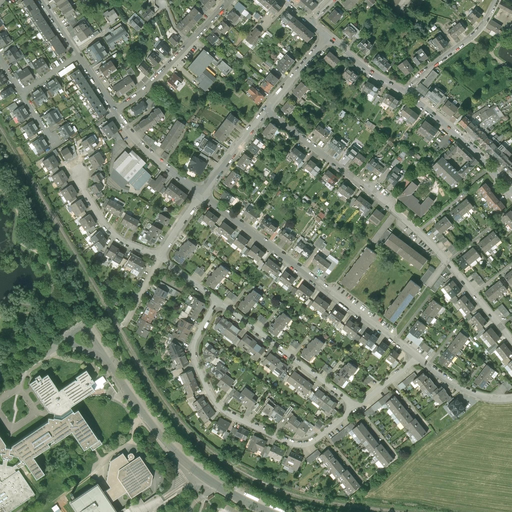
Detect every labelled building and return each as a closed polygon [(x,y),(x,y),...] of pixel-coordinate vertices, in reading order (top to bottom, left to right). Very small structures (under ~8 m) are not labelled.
[(71,5),(66,0),(57,6),(61,12),(71,5)] [(148,0),(148,8),(154,13),(159,9),(155,5),(154,0),(148,0)] [(200,0),(200,1),(204,6),(208,9),(215,2),(213,0),(200,0)] [(273,0),(265,0),(262,4),(269,10),(276,2),(273,0)] [(311,0),(310,1),(309,0),(301,0),(298,3),(310,13),(318,6),(312,0),(311,0)] [(345,0),(342,3),(348,9),(358,0),(345,0)] [(400,0),(394,0),(387,10),(391,13),(400,0)] [(24,8),(27,13),(36,6),(33,1),(24,8)] [(415,5),(410,1),(398,18),(403,22),(415,5)] [(498,7),(511,14),(511,7),(500,1),(498,7)] [(234,8),(237,10),(242,14),(247,8),(239,2),(234,8)] [(283,8),(276,2),(269,10),(276,16),(283,8)] [(74,11),(71,5),(61,12),(65,18),(71,14),(74,11)] [(39,11),(36,6),(27,13),(30,17),(38,12),(39,11)] [(202,16),(208,9),(204,6),(202,8),(202,7),(197,12),(202,16)] [(141,16),(146,21),(154,13),(148,8),(141,16)] [(194,8),(188,15),(196,23),(202,16),(197,12),(194,8)] [(107,10),(103,13),(109,22),(114,19),(118,16),(113,9),(108,12),(107,10)] [(338,13),(334,9),(327,17),(334,23),(341,16),(338,13)] [(476,9),(468,18),(474,23),(482,15),(476,9)] [(233,11),(227,17),(233,24),(239,17),(235,13),(233,11)] [(281,18),(288,24),(294,17),(287,11),(281,18)] [(29,18),(33,23),(42,17),(38,12),(30,17),(29,18)] [(71,14),(65,18),(71,26),(77,22),(75,19),(71,14)] [(190,29),(196,23),(188,15),(182,21),(190,29)] [(137,31),(143,24),(135,16),(128,23),(137,31)] [(33,23),(36,28),(45,22),(42,17),(33,23)] [(301,23),(294,17),(288,24),(295,30),(301,23)] [(501,27),(491,20),(486,28),(491,31),(497,34),(499,30),(501,27)] [(73,28),(77,35),(88,28),(84,21),(73,28)] [(184,35),(190,29),(182,21),(179,24),(176,27),(184,35)] [(36,28),(39,33),(48,27),(45,22),(36,28)] [(229,28),(222,22),(216,28),(222,33),(223,34),(229,28)] [(459,22),(453,27),(459,35),(465,30),(459,22)] [(111,33),(103,38),(110,48),(115,44),(116,45),(123,40),(123,39),(127,37),(125,34),(126,33),(120,23),(109,30),(111,33)] [(294,31),(301,36),(308,29),(301,23),(295,30),(294,31)] [(351,23),(343,31),(350,38),(353,35),(358,30),(351,23)] [(168,30),(173,35),(174,34),(175,35),(177,33),(173,29),(172,26),(168,30)] [(364,26),(359,31),(358,30),(353,35),(357,39),(367,29),(364,26)] [(39,33),(42,37),(51,31),(48,27),(39,33)] [(89,27),(88,28),(77,35),(81,41),(89,36),(93,33),(89,27)] [(211,32),(212,33),(218,38),(222,33),(216,28),(215,27),(211,32)] [(253,32),(246,39),(252,44),(258,37),(262,32),(257,27),(253,32)] [(453,39),(459,35),(453,27),(447,31),(453,39)] [(314,34),(308,29),(301,36),(308,42),(314,34)] [(97,30),(93,33),(89,36),(91,39),(99,33),(97,30)] [(55,36),(51,31),(42,37),(45,42),(46,42),(55,36)] [(212,33),(206,39),(212,44),(218,38),(212,33)] [(173,35),(168,40),(174,46),(180,40),(175,35),(174,34),(173,35)] [(438,49),(439,51),(447,46),(441,38),(439,35),(432,40),(435,44),(439,49),(438,49)] [(11,40),(8,36),(0,40),(0,47),(0,48),(2,46),(11,40)] [(46,42),(50,47),(59,41),(56,36),(55,36),(46,42)] [(364,37),(357,45),(361,49),(360,49),(364,53),(372,45),(364,37)] [(2,46),(4,49),(14,43),(12,40),(11,40),(2,46)] [(50,47),(53,51),(62,45),(59,41),(50,47)] [(98,41),(86,50),(95,63),(108,55),(104,49),(105,49),(103,46),(102,47),(98,41)] [(161,52),(165,55),(170,50),(162,42),(156,47),(161,52)] [(15,45),(14,43),(4,49),(6,52),(14,46),(15,45)] [(66,51),(62,45),(53,51),(56,57),(64,52),(66,51)] [(3,53),(7,58),(17,51),(14,46),(6,52),(3,53)] [(412,59),(417,66),(428,58),(421,49),(416,52),(418,55),(412,59)] [(188,68),(198,77),(205,69),(211,62),(214,59),(208,53),(206,51),(206,52),(203,50),(188,68)] [(21,56),(17,51),(7,58),(10,63),(21,56)] [(324,59),(329,63),(335,56),(329,52),(324,59)] [(155,66),(160,60),(157,57),(153,53),(147,58),(155,66)] [(211,62),(226,75),(231,69),(221,60),(223,57),(218,53),(216,56),(220,59),(217,62),(214,59),(211,62)] [(41,56),(42,58),(47,67),(50,65),(43,54),(41,56)] [(372,61),(378,66),(384,60),(378,54),(372,61)] [(288,55),(282,61),(290,67),(295,61),(288,55)] [(340,61),(335,56),(329,63),(334,68),(340,61)] [(42,58),(37,61),(44,72),(49,68),(47,67),(42,58)] [(267,60),(265,63),(274,70),(276,67),(267,60)] [(390,66),(384,60),(378,66),(384,72),(390,66)] [(413,70),(406,60),(398,66),(401,70),(402,70),(406,75),(413,70)] [(39,75),(44,72),(37,61),(32,64),(38,73),(39,75)] [(110,61),(105,64),(110,72),(116,68),(110,61)] [(285,74),(290,67),(282,61),(277,67),(285,74)] [(28,64),(32,69),(35,74),(38,73),(32,64),(31,62),(28,64)] [(138,68),(141,71),(146,75),(151,70),(144,62),(138,68)] [(57,73),(59,77),(74,67),(71,63),(57,73)] [(104,76),(110,72),(105,64),(99,68),(104,76)] [(27,67),(22,71),(29,82),(34,78),(32,76),(29,71),(27,67)] [(131,67),(126,71),(130,76),(135,73),(131,67)] [(342,75),(348,79),(353,72),(348,68),(342,75)] [(79,69),(68,76),(71,80),(82,73),(79,69)] [(198,86),(205,92),(216,79),(205,69),(198,77),(196,80),(200,84),(198,86)] [(433,70),(421,84),(427,88),(438,74),(433,70)] [(24,85),(29,82),(22,71),(17,74),(19,78),(24,85)] [(136,76),(138,83),(146,75),(141,71),(136,76)] [(359,76),(353,72),(348,79),(353,84),(359,76)] [(82,73),(71,80),(74,85),(85,78),(82,73)] [(266,79),(267,80),(274,86),(279,80),(271,73),(266,79)] [(174,74),(168,82),(175,88),(181,81),(178,78),(174,74)] [(108,84),(114,80),(110,75),(104,79),(108,84)] [(129,76),(120,82),(127,92),(135,86),(129,76)] [(48,83),(45,85),(52,95),(62,89),(56,78),(53,80),(48,83)] [(85,78),(74,85),(78,90),(88,83),(85,78)] [(247,82),(253,87),(254,88),(256,86),(249,81),(249,80),(247,82)] [(268,93),(274,86),(267,80),(262,87),(268,93)] [(304,84),(308,88),(310,90),(313,86),(307,81),(304,84)] [(118,98),(127,92),(120,82),(112,88),(118,98)] [(301,82),(297,87),(304,93),(308,88),(304,84),(301,82)] [(362,90),(368,93),(373,85),(367,82),(362,90)] [(88,83),(78,90),(81,95),(91,88),(88,83)] [(431,92),(427,88),(421,84),(420,83),(415,89),(427,98),(431,92)] [(7,86),(0,89),(0,93),(4,100),(15,94),(9,84),(7,86)] [(379,89),(373,85),(368,93),(375,97),(379,89)] [(258,105),(264,97),(254,88),(253,87),(249,92),(252,95),(250,98),(258,105)] [(300,98),(304,93),(297,87),(293,92),(296,95),(300,98)] [(436,87),(431,92),(427,98),(436,105),(438,102),(441,104),(447,97),(444,95),(445,94),(436,87)] [(91,88),(81,95),(84,100),(95,93),(91,88)] [(33,93),(30,95),(37,106),(47,99),(41,89),(38,90),(33,93)] [(95,93),(84,100),(87,105),(98,98),(95,93)] [(383,102),(389,105),(394,98),(388,94),(386,96),(384,100),(383,102)] [(293,99),(296,101),(301,105),(302,106),(305,102),(300,98),(296,95),(293,99)] [(98,98),(87,105),(90,109),(101,102),(98,98)] [(400,101),(394,98),(389,105),(395,109),(400,101)] [(147,101),(145,103),(147,106),(147,108),(149,109),(153,101),(149,99),(147,101)] [(143,100),(131,109),(136,116),(146,110),(147,108),(147,106),(145,103),(143,100)] [(289,100),(285,104),(292,110),(296,106),(293,104),(289,100)] [(448,100),(441,109),(451,117),(458,108),(455,106),(458,103),(455,100),(452,103),(448,100)] [(101,102),(90,109),(93,114),(104,107),(101,102)] [(288,115),(292,110),(285,104),(281,109),(288,115)] [(495,104),(489,108),(478,116),(483,122),(500,111),(495,104)] [(23,105),(12,112),(19,122),(29,116),(28,113),(25,108),(23,105)] [(487,105),(474,114),(471,116),(474,119),(477,117),(478,116),(489,108),(487,105)] [(403,115),(406,118),(412,111),(406,106),(400,113),(403,115)] [(104,107),(93,114),(97,119),(107,112),(104,107)] [(55,109),(44,116),(45,118),(48,123),(50,127),(62,120),(55,109)] [(154,111),(155,112),(159,119),(164,116),(159,109),(158,109),(154,111)] [(230,112),(231,113),(240,120),(241,118),(231,110),(230,112)] [(500,111),(483,122),(481,123),(487,129),(489,127),(491,129),(494,127),(492,125),(504,117),(500,110),(500,111)] [(418,116),(412,111),(406,118),(413,123),(418,116)] [(160,120),(159,119),(155,112),(150,115),(151,116),(156,123),(160,120)] [(231,113),(226,119),(235,126),(240,120),(231,113)] [(411,125),(413,123),(406,118),(403,115),(401,118),(405,121),(406,121),(411,125)] [(151,116),(146,119),(152,127),(156,124),(156,123),(151,116)] [(459,123),(465,128),(471,122),(465,116),(459,123)] [(146,119),(142,122),(147,130),(152,127),(146,119)] [(231,131),(235,126),(226,119),(222,124),(231,131)] [(33,121),(22,127),(29,138),(39,132),(37,128),(34,124),(33,121)] [(102,128),(105,133),(116,126),(113,121),(108,124),(102,128)] [(177,121),(174,126),(182,131),(185,126),(180,123),(177,121)] [(364,125),(373,131),(374,129),(376,126),(367,121),(364,125)] [(417,131),(423,136),(431,126),(425,121),(417,131)] [(68,122),(57,129),(59,132),(62,137),(64,140),(75,133),(68,122)] [(143,133),(147,130),(142,122),(138,125),(141,129),(143,133)] [(465,128),(470,134),(477,128),(471,122),(465,128)] [(269,123),(266,128),(273,134),(277,129),(269,123)] [(222,124),(218,130),(227,137),(231,131),(222,124)] [(119,130),(116,126),(105,133),(108,137),(111,135),(117,131),(119,130)] [(174,126),(170,131),(178,136),(182,131),(174,126)] [(313,133),(318,137),(324,130),(319,126),(313,133)] [(437,130),(431,126),(423,136),(429,141),(434,135),(437,130)] [(269,139),(273,134),(266,128),(262,133),(269,139)] [(470,134),(477,140),(483,134),(477,128),(470,134)] [(222,142),(227,137),(218,130),(213,136),(222,142)] [(329,134),(324,130),(318,137),(324,141),(327,137),(329,134)] [(121,138),(117,131),(111,135),(115,142),(121,138)] [(170,131),(167,137),(175,142),(178,136),(170,131)] [(477,140),(481,144),(487,138),(483,134),(477,140)] [(501,134),(499,137),(496,140),(499,142),(504,136),(502,135),(501,134)] [(142,139),(151,146),(154,143),(155,141),(146,135),(142,139)] [(81,143),(84,147),(95,141),(92,136),(88,139),(83,142),(81,143)] [(43,137),(32,143),(38,154),(49,147),(48,144),(45,140),(43,137)] [(167,137),(163,142),(171,147),(175,142),(167,137)] [(257,137),(253,142),(260,148),(264,143),(257,137)] [(198,147),(202,150),(210,155),(211,155),(217,146),(216,146),(211,143),(204,138),(198,147)] [(328,145),(334,149),(339,142),(334,138),(328,145)] [(481,144),(486,149),(493,142),(491,140),(489,140),(487,138),(481,144)] [(97,145),(95,141),(84,147),(87,152),(93,148),(97,145)] [(168,153),(171,147),(163,142),(162,144),(160,147),(168,153)] [(256,154),(260,148),(253,142),(248,148),(256,154)] [(345,147),(339,142),(334,149),(339,154),(345,147)] [(453,187),(478,162),(473,157),(472,158),(457,142),(432,167),(453,187)] [(486,149),(492,155),(498,149),(496,147),(496,145),(493,142),(486,149)] [(66,160),(72,156),(71,154),(68,149),(67,147),(60,151),(66,160)] [(289,155),(294,159),(300,153),(295,148),(289,155)] [(346,155),(353,160),(359,154),(352,148),(346,155)] [(492,155),(496,159),(502,153),(498,149),(492,155)] [(125,151),(114,162),(113,168),(107,184),(120,190),(128,182),(137,190),(146,182),(150,177),(151,176),(141,167),(145,163),(132,150),(128,154),(125,151)] [(88,159),(91,163),(102,157),(99,152),(96,154),(88,159)] [(244,153),(240,159),(247,164),(251,159),(244,153)] [(305,157),(300,153),(294,159),(300,164),(305,157)] [(496,159),(502,165),(508,158),(502,153),(496,159)] [(366,159),(359,154),(353,160),(360,166),(366,159)] [(42,162),(45,167),(56,160),(53,155),(42,162)] [(201,175),(208,164),(196,156),(195,157),(193,156),(189,163),(190,164),(188,167),(201,175)] [(105,162),(102,157),(91,163),(94,168),(96,167),(101,164),(105,162)] [(511,162),(508,158),(502,165),(504,167),(503,168),(507,172),(511,167),(511,162)] [(243,170),(247,164),(240,159),(236,164),(243,170)] [(59,165),(56,160),(45,167),(48,171),(50,170),(57,166),(59,165)] [(304,167),(310,172),(315,165),(310,160),(304,167)] [(367,167),(373,171),(378,164),(373,160),(367,167)] [(382,167),(378,164),(373,171),(378,176),(380,172),(384,168),(382,167)] [(321,169),(315,165),(310,172),(315,176),(321,169)] [(60,172),(57,166),(50,170),(54,175),(60,172)] [(395,167),(386,179),(394,185),(400,178),(396,175),(400,170),(395,167)] [(52,177),(55,181),(65,175),(62,170),(60,172),(54,175),(52,177)] [(232,170),(228,176),(236,181),(240,176),(232,170)] [(323,178),(328,182),(334,175),(329,171),(323,178)] [(91,177),(96,184),(99,182),(104,179),(100,172),(97,174),(91,177)] [(68,180),(65,175),(55,181),(57,186),(60,185),(66,181),(68,180)] [(149,184),(160,192),(164,187),(164,186),(162,185),(166,179),(160,175),(155,181),(153,179),(153,180),(149,184)] [(339,179),(334,175),(328,182),(333,186),(339,179)] [(231,188),(236,181),(228,176),(223,182),(231,188)] [(69,186),(66,181),(60,185),(63,190),(69,186)] [(418,186),(412,181),(398,198),(421,218),(434,202),(428,197),(421,205),(418,203),(419,201),(411,194),(418,186)] [(103,188),(99,182),(96,184),(90,187),(94,194),(95,193),(101,190),(103,188)] [(179,189),(171,183),(166,189),(165,191),(173,197),(179,189)] [(338,190),(343,194),(349,187),(343,183),(338,190)] [(479,189),(483,195),(490,190),(490,189),(486,184),(479,189)] [(61,191),(64,196),(74,190),(72,185),(69,186),(63,190),(61,191)] [(354,192),(349,187),(343,194),(348,199),(354,192)] [(187,195),(179,189),(173,197),(177,200),(175,203),(179,206),(187,195)] [(77,194),(74,190),(64,196),(67,201),(75,196),(77,194)] [(225,190),(220,196),(227,202),(232,196),(225,190)] [(483,196),(488,202),(495,196),(490,190),(483,195),(483,196)] [(78,201),(75,196),(67,201),(70,206),(78,201)] [(354,203),(360,208),(366,201),(359,196),(357,200),(354,203)] [(499,202),(495,196),(488,202),(492,208),(494,207),(499,202)] [(350,207),(354,203),(357,200),(355,198),(353,197),(353,198),(347,205),(350,207)] [(104,209),(111,212),(116,203),(110,199),(104,208),(104,209)] [(466,199),(461,204),(467,211),(471,208),(473,207),(466,199)] [(70,206),(73,211),(84,204),(81,200),(78,201),(70,206)] [(371,205),(366,201),(360,208),(366,212),(369,208),(371,205)] [(500,201),(499,202),(494,207),(498,213),(505,207),(500,201)] [(122,207),(116,203),(111,212),(117,216),(118,215),(122,208),(122,207)] [(86,209),(84,204),(73,211),(76,215),(84,210),(86,209)] [(461,204),(456,208),(462,216),(467,211),(461,204)] [(243,214),(249,218),(254,211),(249,207),(243,214)] [(372,210),(369,208),(366,212),(363,215),(366,217),(372,210)] [(456,220),(462,216),(456,208),(450,212),(456,220)] [(385,216),(376,209),(369,219),(377,226),(385,216)] [(87,216),(84,210),(76,215),(79,221),(87,216)] [(208,225),(209,224),(215,216),(208,211),(204,217),(202,220),(208,225)] [(260,215),(254,211),(249,218),(254,222),(260,215)] [(502,218),(507,223),(511,219),(511,212),(511,211),(502,218)] [(121,223),(127,226),(132,217),(126,214),(123,218),(121,223)] [(170,220),(161,214),(157,221),(161,223),(166,226),(170,220)] [(79,221),(82,226),(92,219),(90,215),(87,216),(79,221)] [(219,219),(215,216),(209,224),(213,227),(214,225),(219,219)] [(139,221),(132,217),(127,226),(134,230),(137,225),(139,221)] [(445,217),(440,221),(447,229),(452,225),(445,217)] [(95,224),(92,219),(82,226),(85,230),(88,228),(93,225),(95,224)] [(259,226),(265,231),(271,223),(265,219),(259,226)] [(441,234),(447,229),(440,221),(435,226),(435,227),(441,234)] [(217,231),(223,235),(229,227),(223,223),(219,228),(217,231)] [(277,229),(271,223),(265,231),(272,236),(277,229)] [(152,225),(149,232),(158,237),(161,230),(152,225)] [(234,231),(229,227),(223,235),(228,239),(230,237),(234,231)] [(435,227),(431,230),(440,243),(441,242),(445,246),(453,256),(458,252),(450,243),(446,238),(445,239),(441,234),(435,227)] [(278,237),(284,241),(289,234),(283,230),(278,237)] [(380,250),(385,244),(392,234),(387,230),(375,246),(380,250)] [(94,244),(103,236),(99,231),(98,232),(91,238),(90,239),(94,244)] [(154,243),(158,237),(149,232),(145,238),(148,240),(154,243)] [(493,232),(488,236),(495,245),(500,241),(493,232)] [(295,238),(289,234),(284,241),(289,245),(295,238)] [(385,244),(396,252),(404,243),(392,234),(385,244)] [(146,244),(148,240),(145,238),(140,235),(138,239),(146,244)] [(232,244),(237,248),(244,238),(239,235),(235,241),(232,244)] [(106,241),(103,236),(94,244),(93,244),(94,245),(92,247),(94,250),(96,248),(98,251),(103,247),(104,245),(104,243),(106,241)] [(488,236),(483,240),(490,249),(495,245),(488,236)] [(249,242),(244,238),(237,248),(242,251),(245,247),(249,242)] [(314,245),(319,249),(323,243),(324,241),(320,238),(314,245)] [(185,242),(183,245),(191,252),(192,252),(196,247),(190,242),(188,240),(186,243),(185,242)] [(303,240),(301,243),(300,242),(298,244),(294,249),(299,253),(307,243),(303,240)] [(485,253),(490,249),(483,240),(478,244),(485,253)] [(312,252),(309,250),(313,245),(310,243),(309,244),(308,243),(307,243),(299,253),(306,259),(312,252)] [(415,251),(404,243),(396,252),(408,261),(415,251)] [(98,251),(103,253),(106,249),(107,246),(104,245),(103,247),(98,251)] [(106,255),(113,259),(118,250),(119,249),(112,245),(109,250),(106,255)] [(180,249),(178,252),(186,257),(186,258),(191,252),(183,245),(182,245),(179,248),(180,249)] [(247,254),(253,259),(260,251),(253,246),(250,251),(247,254)] [(368,248),(361,256),(371,263),(377,255),(368,248)] [(473,248),(468,253),(474,261),(480,257),(473,248)] [(109,250),(106,249),(103,253),(100,259),(103,261),(106,255),(109,250)] [(112,260),(120,264),(123,258),(125,254),(118,250),(113,259),(112,260)] [(181,264),(186,257),(178,252),(177,250),(175,253),(175,254),(173,257),(181,264)] [(265,254),(260,251),(253,259),(258,263),(260,260),(265,254)] [(427,260),(415,251),(408,261),(419,270),(427,260)] [(468,253),(462,257),(469,265),(474,261),(468,253)] [(132,269),(133,268),(138,259),(138,258),(131,254),(128,261),(125,265),(132,269)] [(312,262),(318,267),(324,260),(317,255),(312,262)] [(371,263),(361,256),(351,269),(361,277),(371,263)] [(464,269),(469,265),(462,257),(457,261),(464,269)] [(123,269),(125,265),(128,261),(123,258),(120,264),(118,266),(123,269)] [(145,263),(138,259),(133,268),(140,272),(145,263)] [(262,269),(268,273),(274,264),(268,260),(265,264),(262,269)] [(330,265),(324,260),(318,267),(325,272),(330,265)] [(280,268),(274,264),(268,273),(274,278),(274,277),(278,271),(280,268)] [(218,267),(215,270),(224,277),(229,272),(220,265),(219,268),(218,267)] [(435,270),(430,266),(419,281),(424,285),(435,270)] [(197,267),(194,272),(201,277),(205,273),(202,271),(199,269),(197,267)] [(361,277),(351,269),(341,283),(351,290),(361,277)] [(219,283),(224,277),(215,270),(212,274),(213,274),(211,277),(219,282),(219,283)] [(279,281),(284,285),(291,276),(285,272),(280,279),(279,281)] [(471,275),(481,287),(485,284),(475,272),(471,275)] [(214,289),(219,282),(211,277),(210,276),(207,279),(208,280),(206,283),(214,289)] [(295,280),(291,276),(284,285),(289,289),(291,286),(295,280)] [(445,279),(441,276),(431,290),(435,293),(445,279)] [(158,288),(168,294),(176,298),(179,292),(159,281),(156,287),(158,288)] [(410,281),(401,293),(411,300),(420,289),(410,281)] [(444,288),(447,293),(456,285),(453,281),(444,288)] [(499,281),(494,285),(502,294),(507,290),(499,281)] [(295,294),(301,298),(307,289),(301,285),(297,290),(295,294)] [(461,291),(456,285),(447,293),(452,298),(455,296),(461,291)] [(494,285),(489,289),(497,298),(502,294),(494,285)] [(155,294),(165,300),(168,294),(158,288),(155,294)] [(313,293),(307,289),(301,298),(306,302),(308,299),(313,293)] [(492,303),(497,298),(489,289),(484,294),(492,303)] [(250,293),(248,296),(256,302),(257,302),(261,296),(253,290),(251,294),(250,293)] [(230,292),(226,297),(233,302),(237,297),(230,292)] [(401,293),(393,304),(402,312),(411,300),(401,293)] [(155,294),(151,301),(161,306),(165,300),(155,294)] [(246,299),(243,302),(251,308),(256,302),(248,296),(247,295),(245,298),(246,299)] [(456,302),(461,308),(469,301),(464,295),(458,300),(456,302)] [(188,305),(192,308),(200,312),(205,304),(197,300),(197,299),(193,297),(191,302),(188,305)] [(311,305),(317,310),(324,301),(317,297),(313,302),(311,305)] [(147,306),(148,307),(157,311),(157,312),(161,306),(151,301),(151,300),(147,306)] [(434,300),(430,305),(438,312),(442,307),(434,300)] [(246,314),(251,308),(243,302),(242,301),(240,304),(241,305),(238,307),(246,314)] [(329,305),(324,301),(317,310),(323,314),(325,311),(329,305)] [(474,308),(469,301),(461,308),(467,314),(469,313),(474,308)] [(393,323),(402,312),(393,304),(384,316),(393,323)] [(502,304),(497,308),(505,318),(510,314),(502,304)] [(434,317),(438,312),(430,305),(426,311),(434,317)] [(148,307),(144,313),(153,318),(157,311),(148,307)] [(196,320),(200,312),(192,308),(188,315),(188,316),(196,320)] [(328,318),(333,321),(339,313),(334,309),(330,315),(328,318)] [(430,322),(434,317),(426,311),(422,316),(430,322)] [(150,324),(153,318),(144,313),(141,319),(150,324)] [(281,315),(278,318),(286,324),(287,325),(291,319),(283,313),(281,315)] [(344,317),(339,313),(333,321),(338,325),(340,323),(344,317)] [(471,319),(475,324),(483,318),(479,313),(473,317),(471,319)] [(263,325),(267,320),(260,314),(256,319),(263,325)] [(215,327),(224,334),(232,324),(223,317),(222,319),(218,324),(215,327)] [(276,321),(274,324),(281,330),(286,324),(278,318),(277,318),(275,320),(276,321)] [(487,323),(483,318),(475,324),(479,329),(482,327),(487,323)] [(137,325),(139,327),(148,331),(151,325),(150,324),(141,319),(140,319),(137,325)] [(181,319),(176,327),(188,334),(193,326),(183,320),(181,319)] [(343,329),(348,334),(355,325),(349,321),(345,326),(343,329)] [(418,321),(414,327),(422,333),(426,327),(418,321)] [(276,336),(281,330),(274,324),(272,323),(270,327),(268,330),(276,336)] [(241,331),(232,324),(224,334),(233,341),(237,337),(241,331)] [(360,329),(355,325),(348,334),(354,338),(356,334),(360,329)] [(149,332),(148,331),(139,327),(136,333),(145,338),(149,332)] [(184,342),(188,334),(176,327),(172,335),(175,337),(184,342)] [(417,338),(422,333),(414,327),(410,333),(417,338)] [(483,334),(487,340),(495,333),(491,328),(486,332),(483,334)] [(486,332),(484,330),(478,334),(475,337),(477,339),(483,334),(486,332)] [(461,332),(456,338),(464,344),(469,339),(461,332)] [(362,338),(359,341),(364,345),(365,344),(371,337),(365,333),(362,338)] [(419,340),(417,338),(410,333),(406,337),(430,355),(434,351),(422,342),(419,340)] [(499,338),(495,333),(487,340),(491,345),(495,342),(499,338)] [(238,345),(248,352),(256,342),(246,334),(242,340),(238,345)] [(365,344),(371,348),(374,344),(378,339),(372,335),(371,337),(365,344)] [(242,340),(237,337),(233,341),(232,343),(237,346),(238,345),(242,340)] [(313,341),(310,344),(319,350),(319,351),(324,344),(319,340),(316,338),(313,341)] [(456,338),(452,344),(460,350),(464,344),(456,338)] [(296,350),(300,345),(292,339),(289,344),(296,350)] [(168,350),(172,359),(184,354),(182,347),(172,342),(168,350)] [(265,349),(256,342),(248,352),(253,356),(252,357),(256,361),(259,357),(264,351),(265,349)] [(378,348),(376,351),(382,356),(389,347),(382,342),(378,348)] [(490,354),(495,350),(499,347),(495,342),(491,345),(486,349),(490,354)] [(308,347),(306,350),(313,355),(314,356),(319,350),(310,344),(310,343),(307,346),(308,347)] [(495,350),(499,355),(507,348),(503,343),(499,347),(495,350)] [(452,344),(447,349),(455,356),(460,350),(452,344)] [(207,362),(213,360),(213,361),(215,358),(220,352),(210,345),(207,349),(207,350),(204,354),(207,362)] [(511,353),(507,348),(499,355),(503,360),(507,357),(511,353)] [(309,361),(313,355),(306,350),(305,349),(302,352),(303,353),(301,355),(309,361)] [(447,349),(443,355),(451,361),(455,356),(447,349)] [(393,351),(386,360),(392,364),(393,362),(394,363),(395,361),(399,355),(393,351)] [(263,363),(272,370),(280,360),(270,353),(266,359),(263,363)] [(189,363),(184,354),(172,359),(177,369),(181,367),(189,363)] [(447,367),(451,361),(443,355),(439,361),(447,367)] [(506,366),(508,365),(511,362),(507,357),(503,360),(501,361),(506,366)] [(287,366),(280,360),(272,370),(280,376),(283,371),(285,369),(287,366)] [(220,362),(217,366),(212,372),(217,376),(216,377),(221,381),(225,375),(229,369),(220,362)] [(346,364),(343,368),(352,374),(352,375),(357,369),(349,363),(347,365),(346,364)] [(329,374),(332,370),(325,364),(322,369),(329,374)] [(487,365),(483,371),(491,377),(495,371),(487,365)] [(184,373),(181,367),(177,369),(171,371),(174,377),(180,375),(184,373)] [(341,371),(339,374),(347,380),(352,374),(343,368),(340,371),(341,371)] [(285,369),(283,371),(280,376),(278,378),(283,381),(288,375),(287,375),(287,374),(287,373),(287,372),(286,371),(287,370),(285,369)] [(97,382),(88,370),(60,389),(49,373),(31,384),(42,400),(50,412),(55,412),(61,414),(73,406),(95,391),(94,389),(92,386),(97,382)] [(180,375),(184,385),(195,380),(191,370),(184,373),(180,375)] [(483,371),(479,376),(487,382),(491,377),(483,371)] [(288,381),(297,388),(304,379),(295,372),(290,377),(288,381)] [(342,386),(347,380),(339,374),(338,373),(335,376),(336,377),(334,380),(342,386)] [(406,387),(412,382),(418,378),(414,373),(398,386),(401,391),(403,390),(406,387)] [(417,383),(419,386),(427,379),(423,373),(418,378),(412,382),(414,385),(417,383)] [(362,382),(366,386),(368,383),(369,384),(371,381),(371,382),(374,378),(370,374),(367,379),(366,378),(364,381),(364,380),(362,382)] [(235,382),(225,375),(221,381),(217,385),(227,392),(230,387),(235,382)] [(483,388),(487,382),(479,376),(475,381),(483,388)] [(419,386),(423,391),(433,383),(429,378),(427,379),(419,386)] [(313,386),(304,379),(297,388),(306,395),(310,390),(313,386)] [(199,388),(195,380),(184,385),(188,395),(193,392),(198,390),(197,388),(199,388)] [(511,388),(511,386),(507,380),(502,384),(508,391),(511,388)] [(437,389),(433,383),(423,391),(427,396),(430,394),(437,389)] [(432,397),(435,400),(445,392),(441,387),(438,390),(437,389),(430,394),(433,397),(432,397)] [(232,396),(242,403),(250,391),(246,388),(241,394),(237,390),(232,396)] [(307,400),(309,397),(313,392),(310,390),(306,395),(304,398),(307,400)] [(311,399),(321,406),(328,397),(318,390),(315,394),(311,399)] [(255,395),(250,391),(242,403),(249,409),(248,409),(250,411),(255,404),(257,402),(253,399),(255,395)] [(368,418),(386,403),(394,397),(390,392),(364,413),(368,418)] [(449,397),(445,392),(435,400),(437,403),(438,403),(439,405),(445,400),(449,397)] [(197,401),(194,396),(187,399),(191,404),(193,404),(197,401)] [(193,404),(198,411),(208,404),(203,396),(197,401),(193,404)] [(386,403),(390,408),(399,400),(395,396),(394,397),(386,403)] [(332,415),(330,413),(334,408),(337,404),(328,397),(321,406),(326,410),(325,412),(331,417),(332,415)] [(461,403),(457,398),(455,400),(449,405),(448,406),(452,411),(461,403)] [(263,411),(270,416),(277,407),(274,404),(273,404),(274,403),(271,400),(269,399),(268,399),(266,402),(267,403),(266,405),(266,406),(263,411)] [(390,408),(394,412),(403,405),(399,400),(390,408)] [(253,413),(255,411),(260,404),(258,403),(256,406),(255,404),(250,411),(253,413)] [(461,403),(452,411),(456,416),(457,415),(463,410),(465,408),(461,403)] [(215,414),(208,404),(198,411),(205,421),(208,418),(215,414)] [(278,405),(277,407),(270,416),(278,422),(284,415),(286,412),(278,405)] [(394,412),(397,417),(406,410),(403,405),(394,412)] [(55,415),(55,417),(63,418),(75,411),(73,406),(61,414),(55,412),(55,415)] [(284,415),(287,417),(291,412),(293,409),(290,406),(286,412),(284,415)] [(338,412),(334,408),(330,413),(332,415),(334,416),(338,412)] [(0,511),(6,511),(35,493),(20,470),(28,464),(37,479),(46,473),(35,456),(74,430),(86,449),(92,445),(100,439),(79,409),(75,411),(63,418),(55,417),(52,417),(52,421),(13,445),(10,445),(8,444),(0,432),(0,511)] [(397,417),(401,422),(410,415),(406,410),(397,417)] [(294,432),(295,431),(302,421),(293,415),(289,419),(285,425),(294,432)] [(414,419),(410,415),(401,422),(405,427),(406,426),(414,419)] [(216,421),(213,428),(223,434),(224,432),(225,433),(226,432),(230,423),(220,418),(218,422),(216,421)] [(406,426),(409,430),(419,422),(415,418),(414,419),(406,426)] [(308,426),(302,421),(295,431),(302,436),(309,427),(308,426)] [(334,444),(352,430),(357,426),(353,421),(331,440),(334,444)] [(352,430),(356,435),(366,428),(362,422),(357,426),(352,430)] [(422,427),(419,422),(409,430),(413,434),(422,427)] [(230,433),(236,436),(239,430),(233,427),(230,433)] [(239,430),(236,436),(246,440),(249,432),(240,427),(239,430)] [(427,433),(422,427),(413,434),(418,440),(427,433)] [(371,433),(366,428),(356,435),(361,441),(371,433)] [(361,441),(366,447),(375,439),(371,433),(361,441)] [(254,436),(249,448),(257,452),(258,450),(262,452),(265,445),(267,442),(254,436)] [(100,439),(92,445),(94,449),(95,449),(104,443),(101,439),(100,439)] [(380,445),(375,439),(366,447),(370,453),(372,451),(380,445)] [(372,451),(375,456),(384,448),(381,444),(380,445),(372,451)] [(284,450),(273,445),(272,448),(269,455),(270,456),(280,460),(284,450)] [(268,446),(268,447),(263,457),(267,458),(269,458),(270,456),(269,455),(272,448),(268,446)] [(375,456),(379,460),(388,453),(384,448),(375,456)] [(319,456),(324,461),(333,454),(328,449),(321,455),(319,456)] [(309,464),(319,456),(321,455),(318,450),(306,459),(309,464)] [(303,458),(291,452),(288,459),(285,457),(282,464),(298,471),(303,458)] [(394,460),(388,453),(379,460),(384,467),(394,460)] [(120,470),(131,462),(125,454),(112,461),(108,482),(112,487),(106,492),(112,503),(119,499),(129,493),(119,477),(120,470)] [(324,461),(328,467),(337,460),(333,454),(324,461)] [(129,493),(133,499),(135,497),(153,484),(154,476),(141,456),(131,462),(120,470),(119,477),(129,493)] [(328,467),(332,472),(341,465),(337,460),(328,467)] [(345,471),(341,465),(332,472),(337,478),(338,476),(345,471)] [(338,476),(343,482),(351,475),(347,469),(345,471),(338,476)] [(343,482),(347,487),(356,480),(351,475),(343,482)] [(360,486),(356,480),(347,487),(351,493),(360,486)] [(118,511),(112,503),(106,492),(100,484),(73,502),(79,511),(118,511)]
